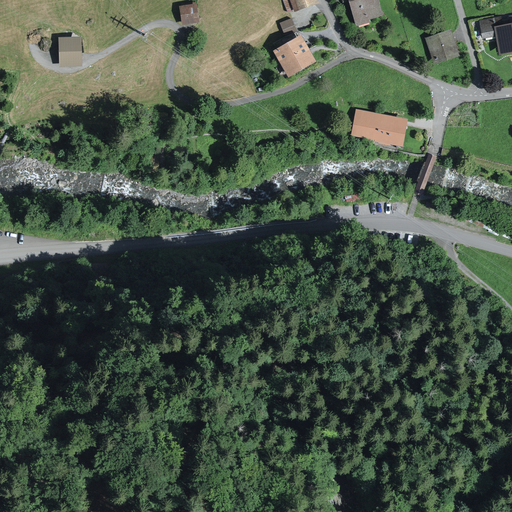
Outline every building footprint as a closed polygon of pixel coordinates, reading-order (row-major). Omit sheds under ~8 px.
[(290,0),(294,10),(314,3),(312,0),(290,0)] [(364,16),(365,17),(378,13),(374,0),(350,0),(356,19),(364,16)] [(182,8),(183,15),(197,14),(196,7),(182,8)] [(198,21),(197,14),(183,15),(183,22),(198,21)] [(511,18),(499,21),(482,23),(484,33),(499,31),(502,50),(511,48),(511,18)] [(297,32),(291,19),(280,23),(285,37),(297,32)] [(430,41),(436,60),(455,54),(449,35),(430,41)] [(299,40),(278,52),(290,73),(311,61),(299,40)] [(77,41),(63,41),(63,64),(78,63),(77,41)] [(355,114),(351,134),(403,144),(407,124),(355,114)] [(151,156),(148,169),(156,170),(158,157),(151,156)]
